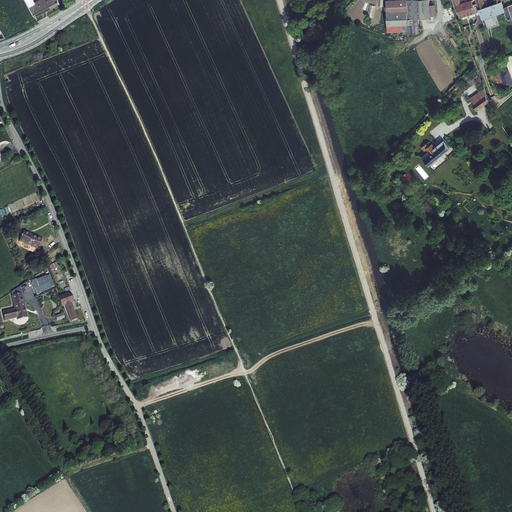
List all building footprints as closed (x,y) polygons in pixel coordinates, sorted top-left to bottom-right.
[(25,0),(34,17),(59,5),(56,0),(39,0),(34,3),(32,0),(25,0)] [(382,0),(383,26),(384,33),(400,32),(401,35),(415,33),(413,19),(425,18),(425,16),(431,16),(431,5),(424,5),(424,0),(406,0),(388,1),(388,0),(382,0)] [(452,0),(455,6),(456,6),(460,17),(475,12),(471,0),(460,4),(458,0),(452,0)] [(502,0),(501,1),(481,8),(484,18),(508,9),(504,0),(502,0)] [(511,82),(508,69),(496,73),(501,89),(511,85),(511,82)] [(483,89),(470,97),(475,105),(485,99),(488,102),(483,89)] [(422,153),(415,159),(421,166),(442,149),(436,142),(427,149),(421,143),(413,150),(417,154),(421,151),(422,153)] [(402,174),(407,182),(414,178),(410,170),(402,174)] [(400,173),(394,177),(398,184),(404,181),(400,173)] [(23,231),(19,240),(38,248),(42,239),(23,231)] [(46,275),(31,281),(37,295),(52,289),(46,275)] [(13,310),(0,313),(2,322),(14,319),(15,321),(25,319),(18,287),(9,293),(13,310)] [(70,293),(58,297),(61,306),(65,305),(71,321),(77,319),(71,303),(73,302),(70,293)]
